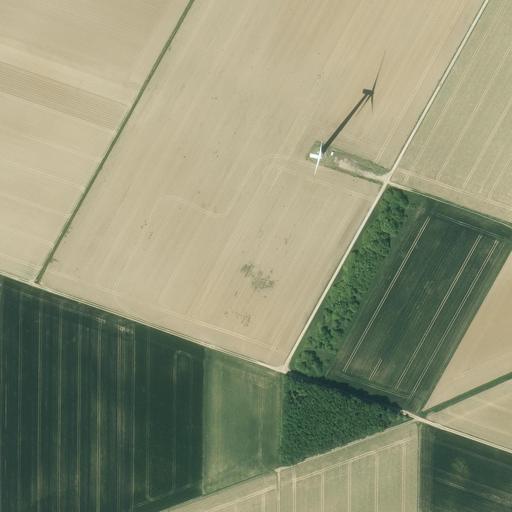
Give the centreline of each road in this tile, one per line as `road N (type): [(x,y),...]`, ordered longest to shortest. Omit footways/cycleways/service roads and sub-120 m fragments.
road 1 (track): [(278,511),(281,373),(487,0)]
road 2 (track): [(417,418),(0,272)]
road 3 (track): [(35,284),(192,0)]
road 4 (track): [(162,511),(417,418)]
road 5 (track): [(511,246),(417,418)]
road 6 (track): [(418,511),(420,419),(511,377)]
road 7 (track): [(387,181),(511,225)]
